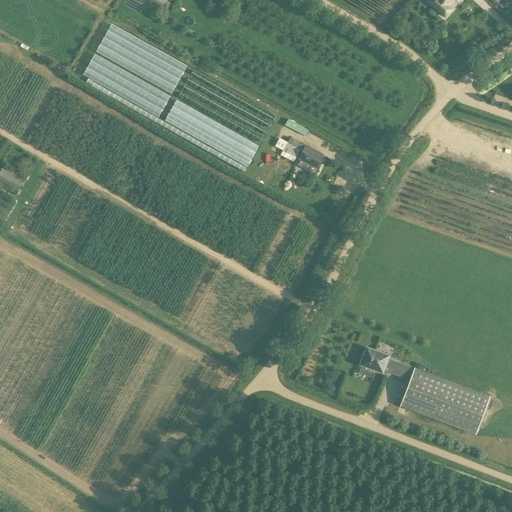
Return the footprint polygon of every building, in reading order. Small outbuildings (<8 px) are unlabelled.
[(459,0),(427,0),(427,1),(444,17),(459,0)] [(307,135),(310,129),(289,119),(286,125),(307,135)] [(300,150),(286,143),(280,155),(293,162),(295,158),(296,158),(300,150)] [(316,167),(322,155),(305,145),(298,158),(316,167)] [(24,179),(2,167),(0,171),(0,181),(17,191),(24,179)] [(360,364),(382,373),(388,356),(366,347),(360,364)] [(411,367),(399,363),(394,375),(406,379),(411,367)] [(489,396),(413,368),(399,406),(474,435),(489,396)]
